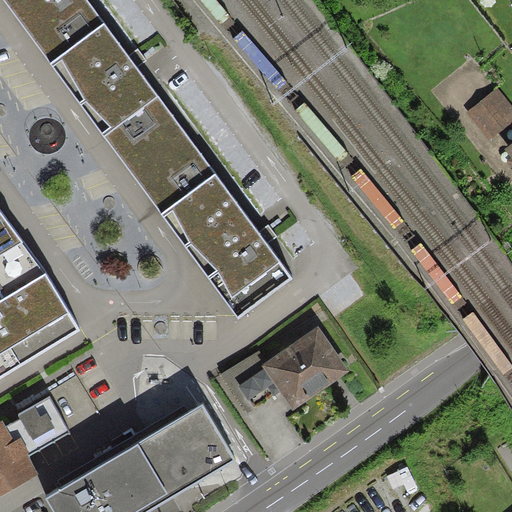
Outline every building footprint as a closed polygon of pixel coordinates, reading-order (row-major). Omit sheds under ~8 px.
[(237,316),(290,277),(155,94),(84,0),(2,0),(102,134),(237,316)] [(473,108),(511,161),(511,111),(497,90),(473,108)] [(0,377),(78,332),(45,278),(0,212),(0,377)] [(277,386),(293,409),(350,370),(319,326),(263,365),(277,386)] [(83,384),(54,396),(62,415),(91,403),(83,384)] [(20,441),(29,457),(70,435),(50,400),(16,418),(18,420),(4,428),(13,445),(20,441)] [(137,511),(169,495),(232,459),(201,405),(138,440),(43,493),(53,511),(137,511)] [(0,424),(0,496),(40,474),(29,457),(20,441),(13,445),(4,428),(1,424),(0,424)]
